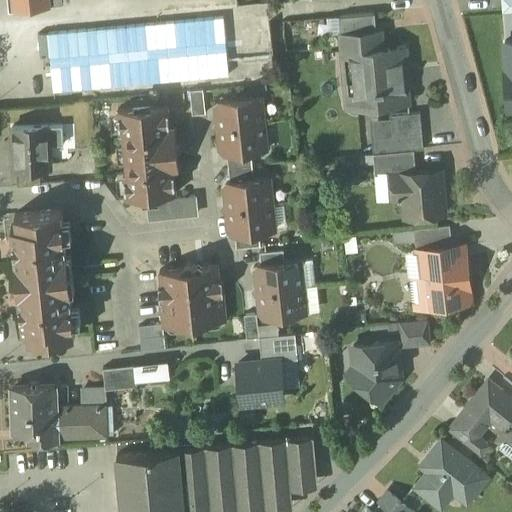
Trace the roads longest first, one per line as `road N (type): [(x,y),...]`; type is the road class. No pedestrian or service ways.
road 1 (residential): [(511,281),(314,511)]
road 2 (residential): [(511,190),(475,124),(439,0)]
